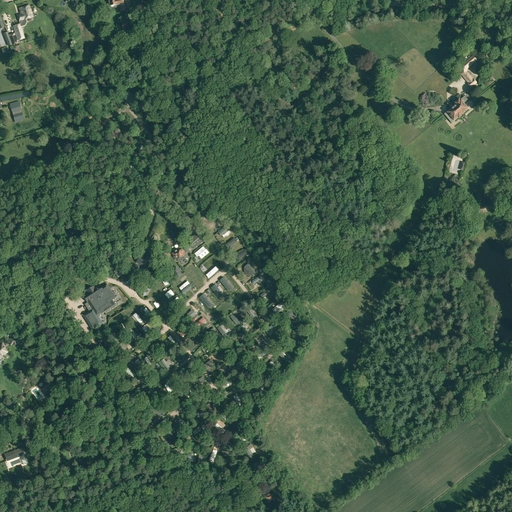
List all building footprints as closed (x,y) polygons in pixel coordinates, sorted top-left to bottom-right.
[(107,0),(108,2),(109,2),(110,6),(111,9),(120,7),(120,10),(126,9),(124,0),(107,0)] [(13,26),(17,40),(24,38),(21,27),(25,25),(26,22),(25,19),(33,17),(29,5),(19,8),(21,14),(17,15),(20,24),(13,26)] [(467,83),(471,88),(477,82),(474,78),(473,78),(467,72),(467,69),(478,60),(473,54),(460,65),(460,74),(468,83),(467,83)] [(121,95),(131,105),(137,99),(127,89),(121,95)] [(444,114),(452,123),(459,117),(459,118),(462,118),(463,117),(463,114),(468,109),(463,103),(470,97),(467,94),(460,100),(459,99),(455,103),(455,104),(447,111),(444,114)] [(10,104),(15,122),(24,120),(19,101),(10,104)] [(125,163),(132,168),(142,154),(141,153),(144,148),(138,144),(134,151),(135,152),(132,156),(131,155),(125,163)] [(176,180),(181,182),(184,176),(179,173),(176,180)] [(197,209),(200,215),(209,211),(206,205),(197,209)] [(65,236),(69,240),(74,233),(81,239),(85,235),(73,224),(69,229),(70,230),(65,236)] [(227,227),(219,233),(221,236),(229,230),(227,227)] [(188,241),(194,249),(196,247),(203,241),(196,233),(188,241)] [(234,238),(225,245),(228,249),(237,242),(234,238)] [(182,255),(185,253),(180,247),(172,253),(175,256),(173,257),(176,260),(177,259),(180,262),(185,258),(182,255)] [(203,247),(195,254),(197,257),(206,250),(203,247)] [(246,250),(236,256),(238,259),(248,253),(246,250)] [(138,260),(137,262),(147,269),(151,262),(150,261),(153,256),(147,253),(144,257),(141,255),(141,256),(138,260)] [(244,269),(244,271),(244,272),(245,273),(245,274),(246,274),(246,275),(247,275),(248,275),(249,275),(249,276),(250,276),(251,276),(252,276),(252,275),(256,273),(248,263),(245,266),(245,267),(244,267),(244,268),(244,269)] [(114,271),(118,278),(128,271),(123,265),(114,271)] [(171,270),(177,279),(183,275),(176,266),(171,270)] [(206,275),(209,278),(218,269),(216,266),(206,275)] [(261,275),(252,281),(255,284),(263,279),(261,275)] [(224,277),(220,280),(229,291),(233,288),(224,277)] [(189,285),(181,291),(184,294),(192,288),(189,285)] [(215,285),(211,288),(220,298),(224,295),(215,285)] [(271,292),(273,295),(277,293),(272,286),(261,295),(263,298),(271,292)] [(105,306),(112,301),(105,288),(101,290),(100,288),(95,291),(94,289),(89,292),(91,294),(87,296),(90,302),(86,304),(90,310),(83,314),(92,328),(102,322),(98,315),(102,312),(101,311),(106,307),(105,306)] [(203,294),(199,297),(209,308),(212,305),(203,294)] [(281,303),(272,309),(275,313),(284,306),(281,303)] [(242,307),(239,310),(245,317),(248,315),(242,307)] [(192,310),(186,315),(190,319),(196,314),(192,310)] [(136,313),(133,315),(140,323),(143,321),(136,313)] [(241,323),(234,314),(230,316),(237,326),(241,323)] [(173,323),(176,326),(186,318),(183,315),(173,323)] [(203,317),(195,324),(198,327),(206,320),(203,317)] [(128,321),(124,324),(129,332),(133,330),(128,321)] [(145,325),(142,328),(148,335),(151,333),(145,325)] [(244,325),(241,327),(247,335),(250,332),(244,325)] [(217,328),(226,340),(233,335),(231,333),(231,332),(227,335),(226,333),(220,326),(217,328)] [(221,338),(214,328),(210,331),(217,340),(221,338)] [(118,342),(112,332),(108,334),(114,344),(118,342)] [(243,342),(247,339),(245,337),(245,338),(240,332),(238,334),(239,336),(242,340),(241,340),(243,342)] [(137,343),(131,335),(128,338),(134,346),(137,343)] [(9,339),(10,345),(19,343),(18,337),(9,339)] [(265,337),(262,340),(270,349),(273,346),(265,337)] [(163,342),(160,344),(166,352),(169,350),(163,342)] [(231,354),(233,351),(227,346),(226,344),(223,346),(231,354)] [(209,355),(215,350),(212,346),(206,351),(209,355)] [(112,348),(105,353),(107,356),(114,350),(112,348)] [(258,348),(251,355),(253,358),(260,351),(258,348)] [(264,351),(257,357),(260,360),(266,354),(264,351)] [(281,352),(279,355),(287,362),(290,359),(281,352)] [(138,359),(135,361),(141,370),(144,368),(138,359)] [(164,359),(161,361),(167,370),(170,368),(164,359)] [(211,360),(204,365),(207,370),(215,364),(211,360)] [(157,363),(154,366),(161,374),(164,372),(157,363)] [(127,368),(125,370),(134,378),(136,375),(127,368)] [(187,373),(189,376),(198,372),(196,368),(187,373)] [(181,370),(178,372),(183,381),(187,379),(181,370)] [(138,377),(139,381),(149,375),(148,371),(138,377)] [(259,379),(271,383),(273,377),(267,375),(267,374),(265,374),(264,375),(261,373),(259,379)] [(220,384),(222,387),(232,381),(230,378),(230,377),(220,384)] [(46,393),(48,397),(51,394),(49,391),(55,386),(51,381),(41,389),(45,394),(46,393)] [(251,388),(258,392),(261,386),(254,382),(251,388)] [(164,395),(158,387),(155,390),(161,397),(164,395)] [(184,396),(183,394),(185,393),(181,388),(179,390),(178,388),(176,390),(181,398),(184,396)] [(166,397),(170,403),(174,400),(173,398),(175,397),(172,393),(166,397)] [(150,395),(147,398),(152,406),(156,403),(150,395)] [(224,406),(222,402),(214,407),(216,411),(224,406)] [(249,405),(257,411),(259,408),(252,403),(249,405)] [(209,404),(206,406),(211,415),(215,413),(209,404)] [(201,411),(198,412),(196,413),(198,418),(200,417),(201,421),(205,420),(201,411)] [(243,414),(240,416),(245,424),(248,421),(243,414)] [(164,420),(155,427),(158,431),(167,423),(164,420)] [(225,431),(217,423),(214,426),(223,434),(225,431)] [(205,424),(201,426),(207,436),(211,434),(205,424)] [(172,435),(164,441),(166,444),(174,438),(172,435)] [(245,449),(251,458),(254,456),(248,446),(245,449)] [(6,454),(8,461),(24,455),(21,448),(6,454)]
